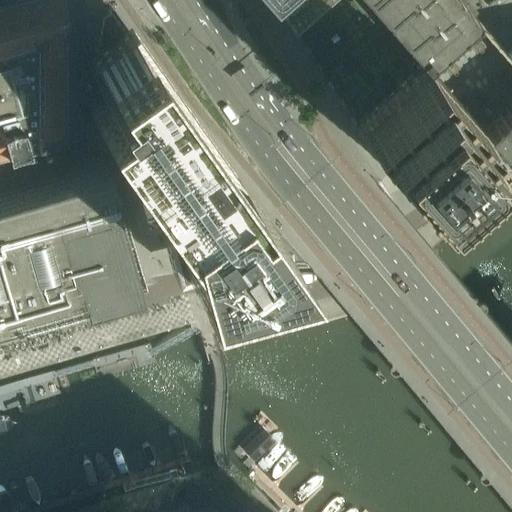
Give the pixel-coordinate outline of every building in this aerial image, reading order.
[(57,120),(57,0),(0,0),(0,140),(53,126),(55,124),(56,123),(57,121),(57,120)] [(110,62),(100,69),(153,155),(149,185),(166,208),(176,249),(188,265),(242,251),(251,282),(299,265),(124,0),(103,0),(104,41),(110,40),(110,62)] [(275,0),(290,22),(315,0),(275,0)] [(511,56),(481,22),(461,0),(315,0),(290,22),(359,128),(421,197),(439,181),(488,135),(511,163),(511,56)] [(511,0),(493,0),(511,20),(511,0)] [(0,318),(140,278),(107,163),(0,193),(0,318)] [(9,413),(0,415),(0,433),(14,430),(9,413)]
